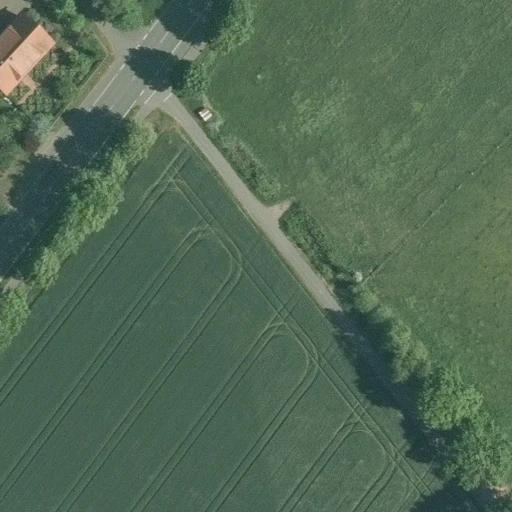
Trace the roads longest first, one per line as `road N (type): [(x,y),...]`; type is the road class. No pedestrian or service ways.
road 1 (unclassified): [(495,511),(143,69)]
road 2 (primary): [(0,257),(143,69)]
